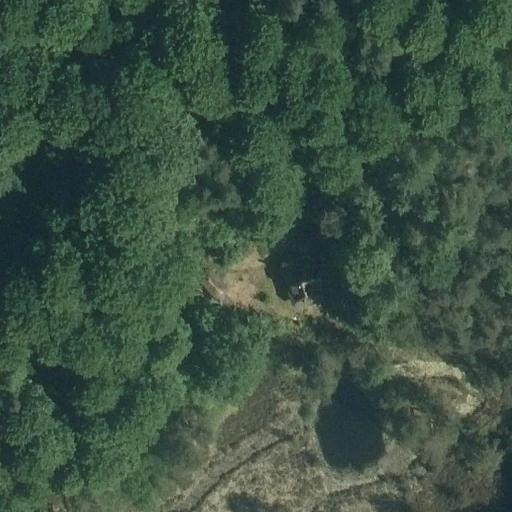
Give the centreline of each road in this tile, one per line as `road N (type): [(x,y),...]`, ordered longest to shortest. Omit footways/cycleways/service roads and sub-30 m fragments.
road 1 (track): [(307,176),(285,236),(258,261),(235,266),(204,250),(204,215),(251,184),(284,175)]
road 2 (track): [(307,176),(398,128),(511,51)]
